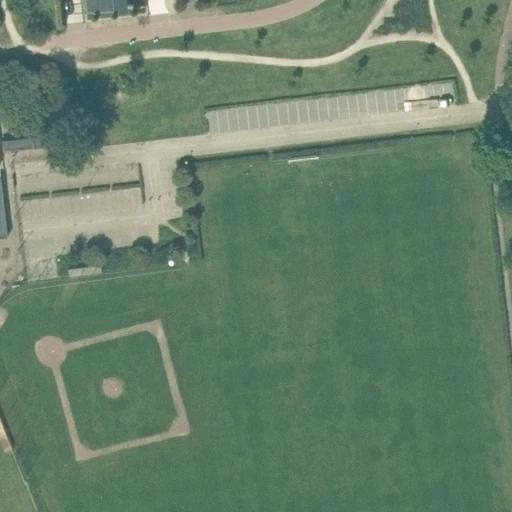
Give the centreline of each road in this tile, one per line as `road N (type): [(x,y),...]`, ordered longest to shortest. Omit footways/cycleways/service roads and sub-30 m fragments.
road 1 (unclassified): [(511,107),(174,148)]
road 2 (residential): [(307,0),(249,19),(54,43)]
road 3 (unknown): [(76,222),(148,208),(174,148)]
